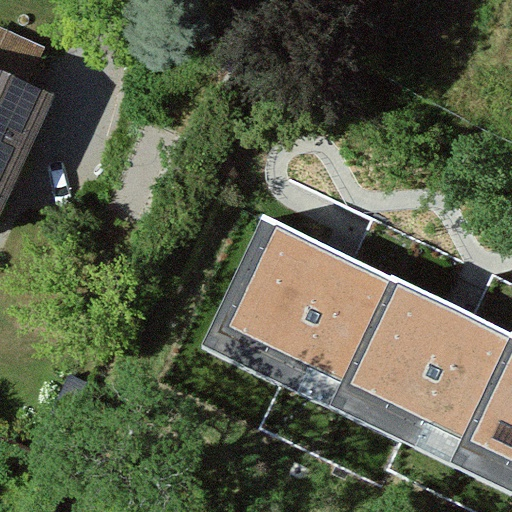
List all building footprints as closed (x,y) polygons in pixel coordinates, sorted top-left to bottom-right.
[(238,76),(271,0),(232,0),(206,61),(238,76)] [(0,74),(29,87),(46,51),(0,29),(0,74)] [(0,220),(56,100),(29,87),(0,74),(0,220)] [(204,347),(511,491),(511,332),(265,217),(204,347)] [(68,462),(158,511),(191,511),(204,490),(88,426),(68,462)]
